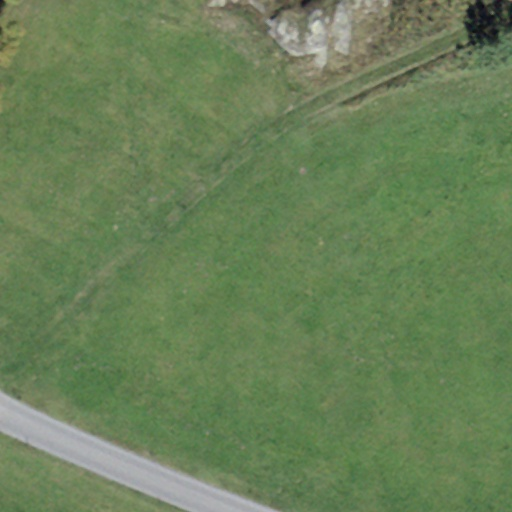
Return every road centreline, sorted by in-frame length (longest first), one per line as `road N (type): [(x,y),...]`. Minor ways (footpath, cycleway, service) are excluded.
road 1 (track): [(0,389),(291,111),(511,9)]
road 2 (unclassified): [(233,511),(0,412)]
